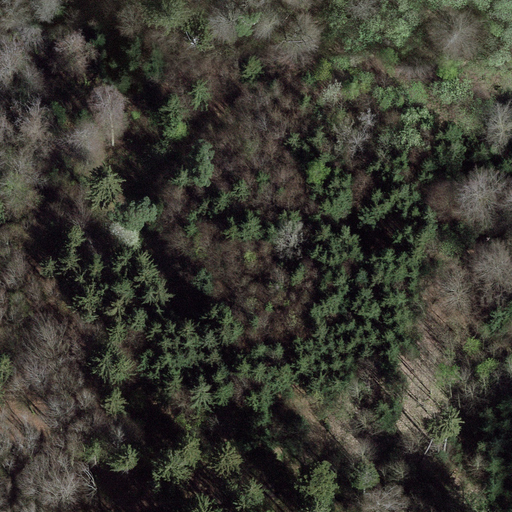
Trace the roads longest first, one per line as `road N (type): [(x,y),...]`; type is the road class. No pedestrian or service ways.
road 1 (track): [(511,3),(439,12),(312,57),(199,136),(121,171),(0,259)]
road 2 (track): [(281,491),(511,398)]
road 3 (track): [(376,511),(281,491),(166,511)]
